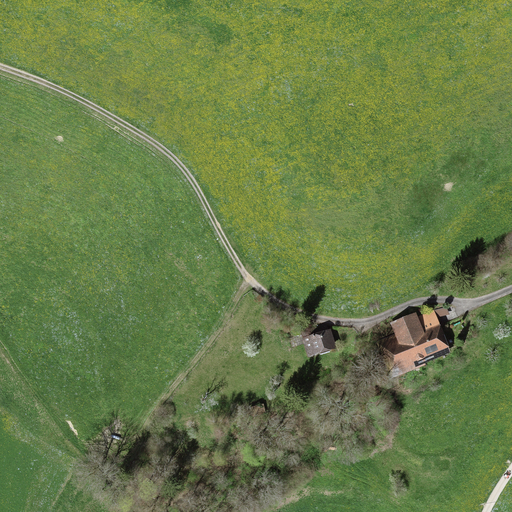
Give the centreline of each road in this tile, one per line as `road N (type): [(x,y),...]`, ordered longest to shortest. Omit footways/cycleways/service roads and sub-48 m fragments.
road 1 (track): [(0,67),(63,90),(167,151),(249,278)]
road 2 (track): [(249,278),(303,313),(352,322),(423,300),(472,301),(511,288)]
road 3 (track): [(137,439),(249,278)]
